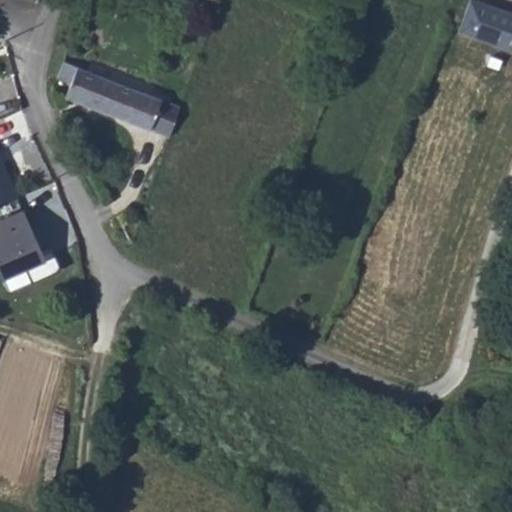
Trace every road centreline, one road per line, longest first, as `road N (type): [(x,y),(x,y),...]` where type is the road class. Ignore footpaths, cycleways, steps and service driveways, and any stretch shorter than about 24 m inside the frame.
road 1 (residential): [(119,285),(148,287),(396,400),(432,403),(456,378),(511,198)]
road 2 (unclassified): [(119,285),(38,110),(34,73),(56,0)]
road 3 (unclassified): [(75,511),(79,459),(119,285)]
